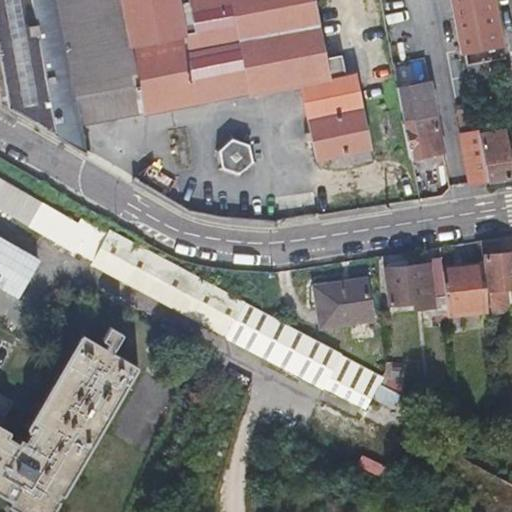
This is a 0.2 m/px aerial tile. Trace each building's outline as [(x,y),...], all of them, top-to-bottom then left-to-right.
[(0,0),(0,101),(82,149),(78,123),(54,0),(0,0)] [(54,0),(78,123),(134,112),(113,0),(54,0)] [(113,0),(134,112),(285,81),(299,77),(320,72),(305,0),(113,0)] [(491,0),(447,0),(457,53),(500,45),(491,0)] [(403,79),(426,75),(423,59),(400,63),(403,79)] [(299,77),(305,111),(335,105),(354,100),(348,66),(320,72),(299,77)] [(387,104),(396,102),(392,86),(391,80),(383,82),(387,104)] [(440,148),(432,114),(425,80),(392,86),(396,102),(400,120),(408,155),(440,148)] [(335,105),(347,163),(365,159),(359,123),(354,100),(335,105)] [(330,168),(347,163),(335,105),(305,111),(315,160),(327,157),(330,168)] [(466,184),(482,181),(473,133),(468,107),(448,110),(454,135),(457,135),(466,184)] [(382,161),(408,155),(400,120),(375,126),(382,161)] [(473,133),(482,181),(507,176),(497,127),(473,133)] [(245,141),(235,139),(225,137),(211,151),(215,172),(234,175),(248,161),(245,141)] [(394,172),(383,174),(386,192),(402,188),(398,171),(394,172)] [(0,204),(95,259),(107,238),(0,176),(0,204)] [(107,238),(95,259),(93,262),(367,408),(383,378),(256,311),(241,304),(242,299),(112,230),(107,238)] [(0,286),(16,295),(27,276),(37,258),(0,236),(0,286)] [(503,305),(501,294),(500,283),(511,281),(509,248),(483,252),(489,315),(498,314),(503,305)] [(387,300),(442,299),(440,274),(439,258),(425,259),(425,268),(409,269),(409,265),(387,265),(387,300)] [(440,274),(442,299),(444,319),(486,315),(480,270),(440,274)] [(365,276),(339,280),(312,284),(317,323),(371,317),(365,276)] [(0,489),(14,498),(10,504),(23,511),(53,511),(137,364),(111,350),(109,352),(105,350),(110,342),(115,344),(116,345),(124,331),(110,322),(101,337),(106,340),(103,345),(82,333),(29,426),(33,428),(26,440),(19,436),(17,440),(7,434),(9,430),(0,424),(0,489)] [(476,368),(476,371),(477,373),(484,373),(481,332),(446,335),(450,371),(476,368)] [(115,344),(110,342),(105,350),(109,352),(111,350),(115,344)] [(495,430),(453,408),(454,415),(496,437),(495,430)]
